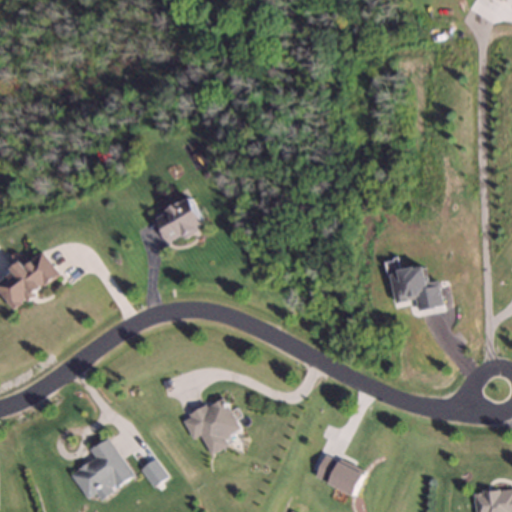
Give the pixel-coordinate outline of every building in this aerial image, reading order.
[(212,224),(200,197),(158,216),(171,243),(212,224)] [(62,275),(44,250),(0,283),(0,288),(16,310),(62,275)] [(203,434),(212,454),(230,445),(226,436),(242,430),(227,397),(183,417),(192,439),(203,434)] [(90,449),(96,458),(71,473),(87,499),(95,493),(99,499),(134,478),(109,437),(90,449)] [(511,511),(511,488),(476,491),(477,511),(511,511)]
